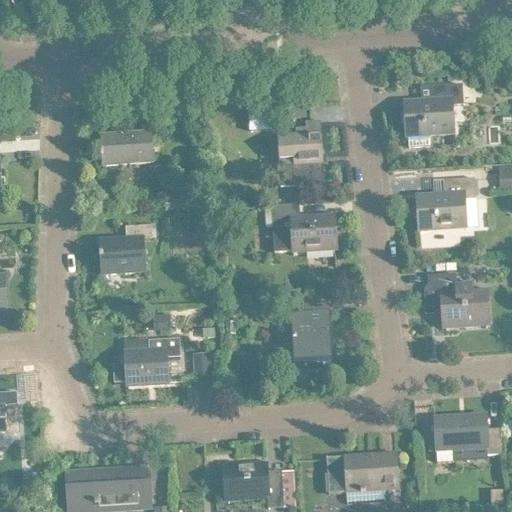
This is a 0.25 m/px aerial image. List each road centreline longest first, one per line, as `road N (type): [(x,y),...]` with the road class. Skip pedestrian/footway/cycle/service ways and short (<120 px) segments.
road 1 (residential): [(56,348),(83,412),(116,424),(336,411),(375,397),(396,375)]
road 2 (residential): [(396,375),(350,42)]
road 3 (residential): [(65,60),(56,348)]
road 4 (unclassified): [(65,60),(247,48)]
road 5 (unclassified): [(350,42),(502,32)]
